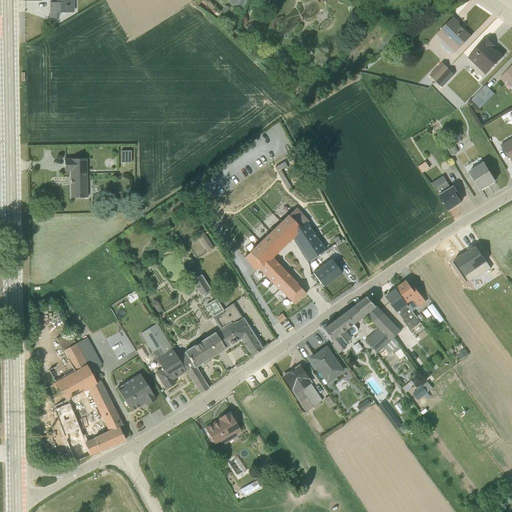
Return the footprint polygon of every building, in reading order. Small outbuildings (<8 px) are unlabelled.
[(73,13),(73,0),(56,0),(57,2),(49,3),(50,18),(58,18),(58,13),(73,13)] [(459,23),(453,17),(436,35),(454,53),(470,37),(458,24),(459,23)] [(467,58),(485,75),(502,57),(492,48),(494,46),(486,38),(467,58)] [(435,82),(448,69),(441,62),(429,76),(435,82)] [(506,81),(511,86),(511,65),(499,79),(504,84),(506,81)] [(448,69),(435,82),(441,87),(454,74),(448,69)] [(494,94),(485,86),(470,101),(478,110),(494,94)] [(511,137),(499,145),(507,159),(509,158),(511,163),(511,137)] [(448,151),(451,156),(457,152),(454,147),(448,151)] [(70,198),(87,198),(86,159),(64,159),(64,172),(69,172),(70,198)] [(287,168),(285,162),(275,168),(287,190),(291,188),(282,171),(287,168)] [(429,168),(425,162),(417,167),(422,173),(429,168)] [(495,181),(483,162),(468,172),(480,191),(495,181)] [(449,188),(443,176),(431,184),(447,211),(460,203),(456,196),(458,194),(452,186),(449,188)] [(309,220),(297,207),(288,215),(249,252),(261,266),(258,269),(279,291),(279,290),(294,304),(306,294),(273,258),(292,239),(307,263),(326,250),(307,223),(309,220)] [(213,249),(203,233),(197,236),(207,253),(213,249)] [(461,255),(454,260),(460,271),(464,276),(485,262),(474,244),(466,249),(468,252),(461,256),(461,255)] [(313,273),(323,287),(342,274),(331,259),(313,273)] [(210,289),(200,275),(191,281),(199,295),(210,289)] [(406,282),(395,289),(410,310),(411,309),(411,307),(415,304),(418,308),(425,303),(415,288),(412,290),(406,282)] [(409,330),(419,323),(410,310),(395,289),(385,297),(409,330)] [(378,329),(390,341),(400,332),(377,308),(367,297),(354,307),(363,318),(366,315),(378,329)] [(184,352),(184,353),(178,357),(200,394),(208,389),(195,367),(198,365),(217,353),(241,339),(223,311),(222,311),(215,299),(205,306),(219,329),(207,337),(184,352)] [(251,355),(261,348),(232,304),(223,311),(241,339),(251,355)] [(438,325),(443,322),(431,304),(426,308),(438,325)] [(354,325),(363,318),(354,307),(324,330),(331,340),(331,341),(333,344),(332,345),(338,354),(346,348),(344,345),(351,339),(351,338),(357,333),(357,330),(354,325)] [(423,319),(420,314),(415,317),(419,322),(423,319)] [(157,323),(140,334),(151,353),(152,353),(155,359),(161,368),(154,373),(165,390),(175,384),(173,380),(186,372),(157,323)] [(53,410),(73,462),(100,452),(124,441),(125,440),(124,439),(129,436),(123,424),(104,388),(100,380),(95,382),(90,371),(101,365),(87,338),(75,344),(69,332),(55,339),(62,351),(66,359),(48,370),(55,383),(44,389),(55,409),(53,410)] [(393,339),(385,346),(390,352),(398,345),(393,339)] [(344,372),(327,347),(312,357),(310,359),(318,370),(327,384),(344,372)] [(463,349),(456,355),(460,361),(468,355),(463,349)] [(319,403),(322,401),(299,366),(282,377),(306,412),(312,408),(314,410),(320,405),(319,403)] [(156,399),(139,374),(122,384),(124,387),(118,391),(131,412),(145,404),(146,405),(156,399)] [(413,392),(418,399),(434,388),(428,381),(413,392)] [(334,405),(328,397),(323,400),(329,408),(334,405)] [(240,432),(228,412),(218,418),(220,421),(214,425),(213,424),(205,428),(209,436),(209,438),(212,443),(214,444),(217,449),(236,437),(235,434),(240,432)]
